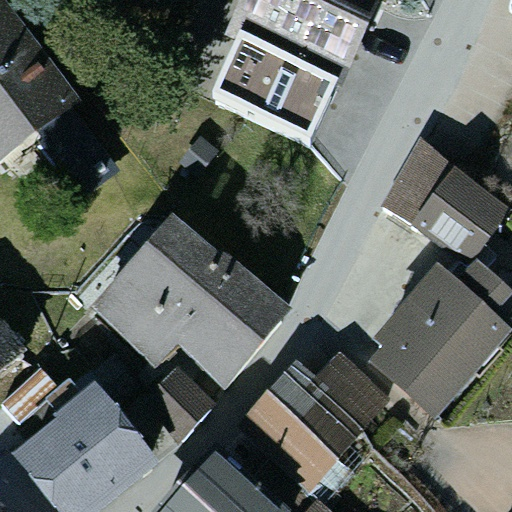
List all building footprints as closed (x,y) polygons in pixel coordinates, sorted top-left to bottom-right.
[(382,0),(247,0),(228,46),(237,50),(212,110),(305,149),(330,92),(341,96),(382,0)] [(8,4),(0,9),(0,174),(87,111),(8,4)] [(511,212),(511,204),(427,148),(392,200),(481,259),(511,212)] [(298,307),(185,203),(88,307),(155,369),(181,354),(221,391),(298,307)] [(511,366),(511,305),(481,259),(448,259),(359,360),(449,438),(511,366)] [(0,384),(34,352),(0,315),(0,384)] [(303,506),(373,433),(299,364),(230,437),(303,506)] [(104,511),(159,467),(97,392),(10,464),(50,511),(104,511)] [(328,511),(326,505),(319,511),(273,511),(231,467),(183,511),(328,511)]
